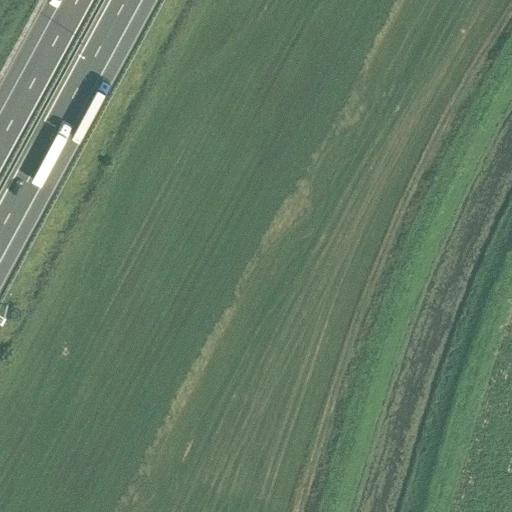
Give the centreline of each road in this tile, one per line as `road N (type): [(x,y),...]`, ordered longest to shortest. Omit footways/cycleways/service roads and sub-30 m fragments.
road 1 (motorway): [(0,244),(132,0)]
road 2 (motorway): [(71,0),(0,131)]
